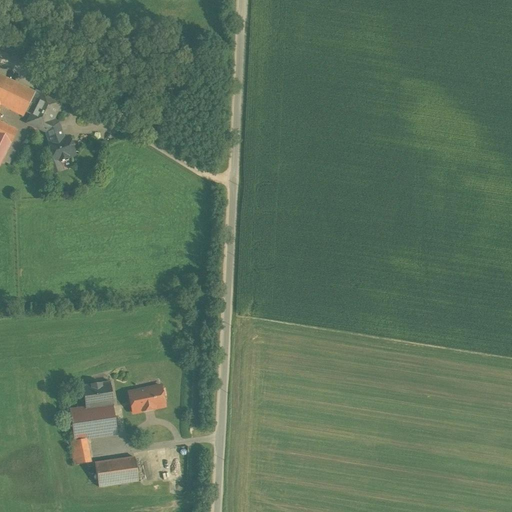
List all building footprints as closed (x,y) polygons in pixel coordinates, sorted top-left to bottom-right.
[(35,93),(0,76),(0,164),(16,130),(0,121),(0,105),(23,117),(25,113),(30,103),(35,93)] [(30,103),(25,113),(31,116),(28,123),(47,132),(52,121),(61,102),(43,93),(36,106),(30,103)] [(64,139),(58,124),(52,121),(47,132),(50,142),(49,144),(54,159),(59,157),(61,163),(69,160),(68,157),(75,155),(69,138),(64,139)] [(105,385),(80,390),(84,408),(69,411),(75,442),(68,444),(73,469),(90,465),(86,442),(115,436),(105,385)] [(161,386),(126,393),(130,417),(166,410),(161,386)] [(134,460),(95,465),(98,491),(138,485),(134,460)]
